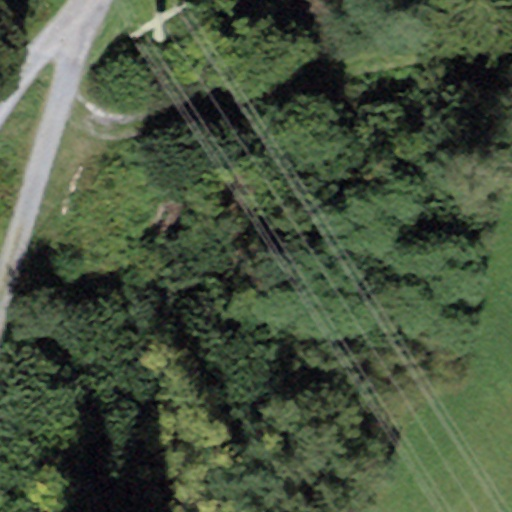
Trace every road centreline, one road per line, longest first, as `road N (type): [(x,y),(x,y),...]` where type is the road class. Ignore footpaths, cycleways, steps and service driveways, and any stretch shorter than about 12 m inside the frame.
road 1 (track): [(63,91),(100,120),(132,119),(302,78),(511,49)]
road 2 (track): [(0,315),(75,27)]
